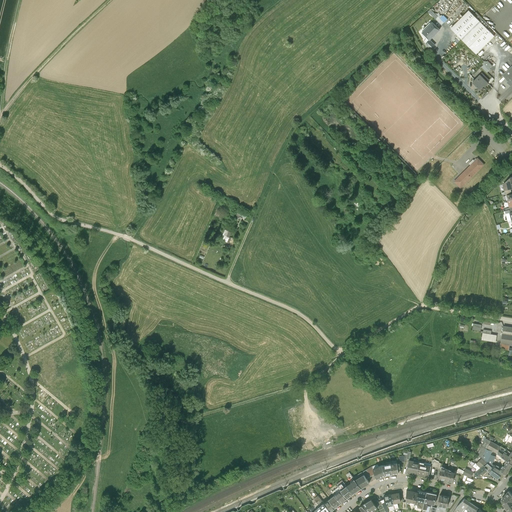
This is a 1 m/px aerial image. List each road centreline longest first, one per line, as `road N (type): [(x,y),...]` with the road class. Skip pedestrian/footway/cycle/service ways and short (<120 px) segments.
road 1 (track): [(115,234),(303,316),(336,349),(421,305),(499,318)]
road 2 (track): [(278,0),(244,32),(188,122),(134,240)]
road 3 (track): [(421,305),(442,245),(511,167)]
road 4 (residential): [(339,511),(393,479),(491,501)]
road 5 (track): [(0,164),(54,216),(115,234)]
